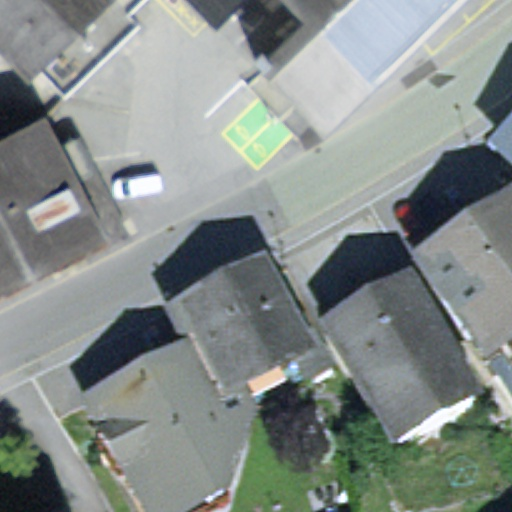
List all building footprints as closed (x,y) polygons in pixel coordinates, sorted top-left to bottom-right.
[(99,0),(0,0),(0,59),(48,102),(122,20),(99,0)] [(205,0),(231,23),(252,0),(205,0)] [(267,71),(325,135),(472,0),(282,0),(280,2),(309,33),(267,71)] [(67,141),(0,173),(0,308),(120,251),(67,141)] [(511,243),(437,287),(507,404),(511,400),(511,243)] [(283,294),(194,336),(208,367),(238,430),(277,411),(327,388),(283,294)] [(439,305),(342,354),(403,474),(500,425),(439,305)] [(91,417),(136,511),(254,511),(277,411),(238,430),(208,367),(91,417)]
